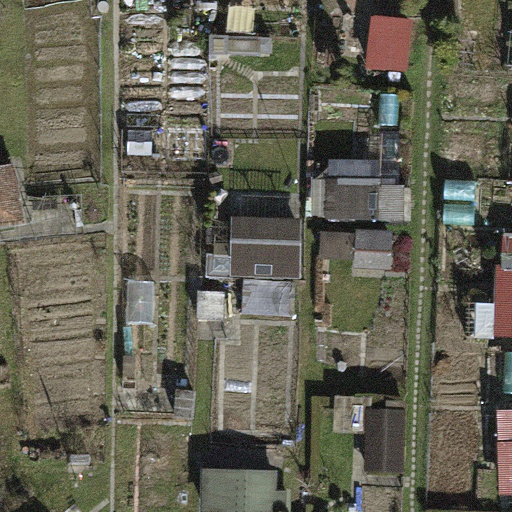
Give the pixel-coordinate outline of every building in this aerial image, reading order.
[(410,68),(419,24),(382,17),(373,61),(410,68)] [(335,162),(334,222),(415,223),(416,187),(387,186),(388,162),(335,162)] [(0,213),(25,209),(17,170),(0,173),(0,213)] [(309,315),(304,218),(241,221),(246,318),(309,315)] [(400,260),(400,234),(328,233),(327,259),(400,260)] [(411,409),(371,407),(367,473),(408,475),(411,409)] [(208,472),(206,511),(289,511),(291,474),(208,472)]
